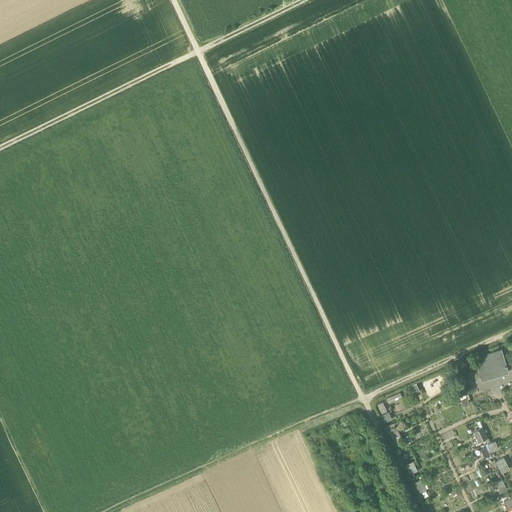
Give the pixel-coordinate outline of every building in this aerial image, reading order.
[(501,349),(476,356),(478,363),(476,363),(480,378),(500,372),(501,374),(508,372),(501,349)] [(416,383),(411,386),(414,393),(420,391),(416,383)] [(465,394),(459,397),(463,406),(469,403),(465,394)] [(390,420),(387,413),(381,416),(385,422),(390,420)] [(396,427),(390,430),(392,437),(399,434),(396,427)] [(483,427),(473,431),(478,442),(487,438),(483,427)] [(490,455),(486,448),(481,450),(485,458),(490,455)] [(503,457),(494,461),(500,473),(509,469),(503,457)] [(412,461),(407,464),(411,474),(416,471),(412,461)] [(421,480),(415,483),(419,492),(422,491),(421,488),(424,486),(421,480)] [(502,480),(496,483),(501,492),(506,489),(502,480)]
